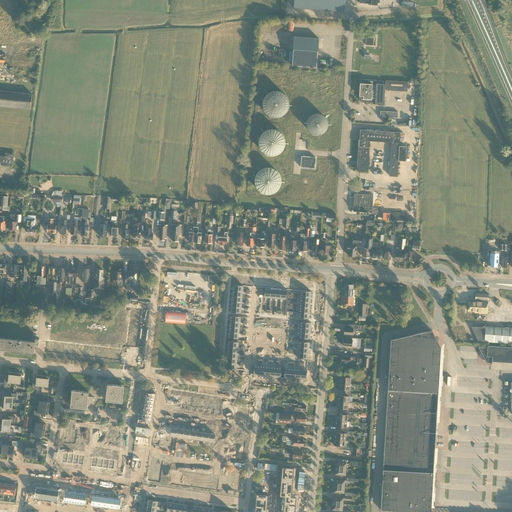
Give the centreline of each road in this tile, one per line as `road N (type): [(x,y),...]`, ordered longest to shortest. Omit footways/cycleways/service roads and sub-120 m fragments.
road 1 (unclassified): [(332,269),(341,234),(351,15),(390,11)]
road 2 (tertiary): [(310,511),(332,269)]
road 3 (secondary): [(332,269),(158,255)]
road 4 (secondary): [(158,255),(0,249)]
road 5 (residential): [(245,503),(261,396),(245,390)]
road 6 (residential): [(145,376),(158,255)]
